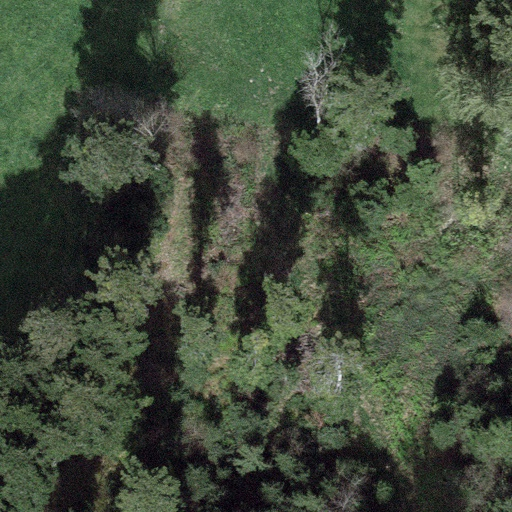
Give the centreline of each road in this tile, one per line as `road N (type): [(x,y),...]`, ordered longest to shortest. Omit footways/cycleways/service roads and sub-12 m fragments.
road 1 (track): [(511,119),(284,142),(210,195),(90,511)]
road 2 (track): [(284,142),(398,511)]
